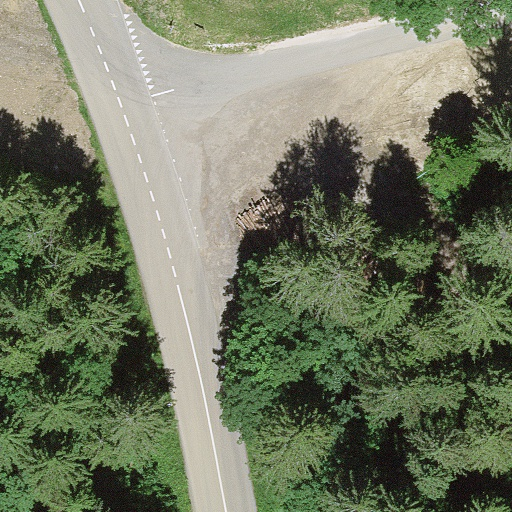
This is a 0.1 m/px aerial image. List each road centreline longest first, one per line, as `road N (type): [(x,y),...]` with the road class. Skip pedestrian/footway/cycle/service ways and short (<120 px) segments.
road 1 (tertiary): [(226,511),(179,293),(112,76),(78,0)]
road 2 (track): [(112,76),(265,70),(511,37)]
